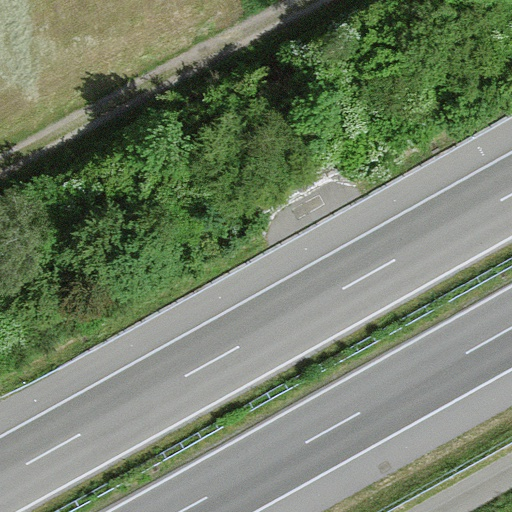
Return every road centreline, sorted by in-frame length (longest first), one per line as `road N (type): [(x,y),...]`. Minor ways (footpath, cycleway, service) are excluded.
road 1 (motorway): [(511,193),(0,478)]
road 2 (motorway): [(179,511),(511,327)]
road 3 (track): [(313,0),(0,169)]
